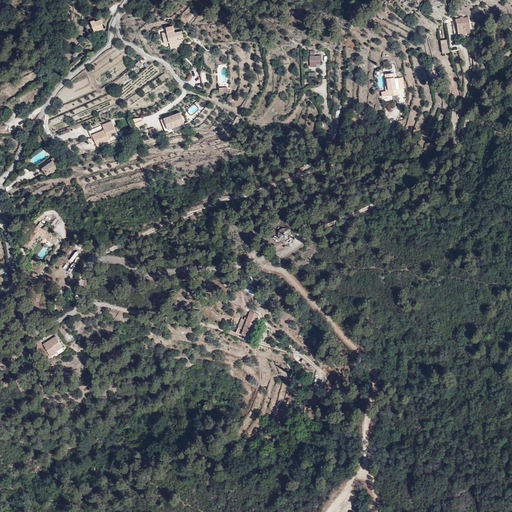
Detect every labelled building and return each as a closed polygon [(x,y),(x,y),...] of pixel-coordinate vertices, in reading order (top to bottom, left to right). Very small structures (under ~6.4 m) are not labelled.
[(97,31),(106,27),(102,18),(93,23),(97,31)] [(456,19),(456,24),(458,24),(459,35),(471,34),(470,18),(456,19)] [(164,45),(170,44),(179,43),(179,41),(183,41),(182,33),(176,34),(174,27),(167,28),(168,34),(163,34),(164,45)] [(96,32),(88,36),(93,46),(100,41),(98,37),(99,37),(96,32)] [(311,65),(317,64),(321,63),(320,55),(310,57),(311,65)] [(203,83),(210,81),(206,68),(199,69),(203,83)] [(385,75),(387,88),(388,88),(389,91),(390,96),(399,95),(398,88),(396,89),(394,79),(393,73),(385,75)] [(166,125),(163,126),(164,132),(185,124),(181,113),(164,119),(166,125)] [(106,129),(116,124),(114,121),(104,125),(106,129)] [(93,130),(96,137),(101,149),(106,146),(106,145),(112,142),(110,138),(115,136),(114,134),(119,132),(116,124),(106,129),(104,125),(93,130)] [(0,140),(11,139),(10,131),(0,131),(0,140)] [(58,171),(57,169),(54,163),(50,165),(42,169),(46,177),(50,175),(51,177),(54,176),(53,174),(58,171)] [(53,245),(57,239),(41,228),(28,248),(33,251),(43,237),(53,245)] [(287,240),(290,237),(290,232),(287,230),(282,229),(278,233),(278,238),(282,241),(287,240)] [(62,243),(57,239),(53,245),(58,248),(62,243)] [(249,285),(245,291),(254,297),(258,290),(249,285)] [(248,337),(258,315),(250,311),(246,321),(241,318),(234,332),(241,336),(242,334),(248,337)] [(48,344),(41,348),(47,358),(60,349),(53,338),(47,342),(48,344)]
